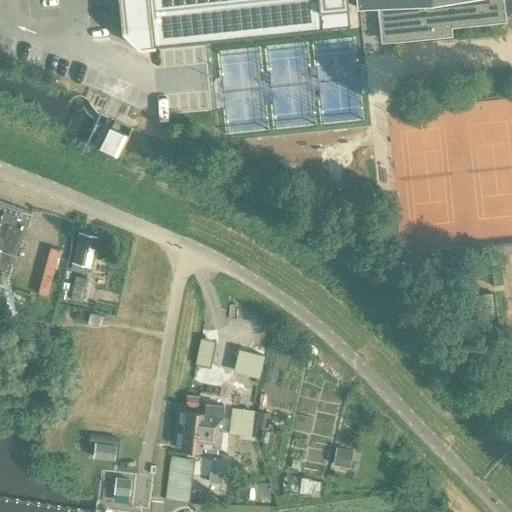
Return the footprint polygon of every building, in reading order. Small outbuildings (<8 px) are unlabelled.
[(132,0),(135,30),(137,47),(154,46),(168,44),(174,43),(204,40),(348,25),(346,7),(345,0),(132,0)] [(503,0),(354,0),(356,8),(376,6),(380,43),(450,36),(449,27),(505,22),(503,0)] [(108,127),(98,148),(118,157),(128,136),(108,127)] [(0,281),(5,284),(30,213),(0,202),(0,281)] [(72,263),(70,270),(86,274),(88,266),(90,267),(96,237),(79,233),(72,263)] [(66,284),(64,294),(88,299),(90,289),(66,284)] [(87,323),(101,326),(103,317),(89,313),(87,323)] [(198,397),(186,396),(185,405),(197,407),(198,397)] [(180,447),(199,449),(199,445),(218,447),(223,406),(204,404),(203,413),(184,411),(180,447)] [(239,439),(255,442),(255,438),(252,437),(255,412),(232,408),(228,434),(239,436),(239,439)] [(119,437),(90,433),(89,440),(118,444),(119,437)] [(93,457),(113,459),(115,445),(95,443),(93,457)] [(353,449),(335,445),(332,464),(350,468),(353,449)] [(130,480),(116,479),(114,493),(128,494),(130,480)]
